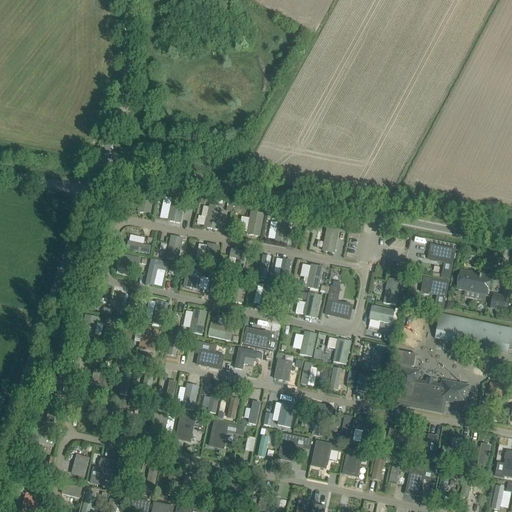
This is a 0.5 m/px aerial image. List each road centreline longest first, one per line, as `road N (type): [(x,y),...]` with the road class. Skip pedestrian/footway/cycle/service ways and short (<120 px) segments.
road 1 (unclassified): [(511,242),(102,159)]
road 2 (unclassified): [(0,455),(89,190)]
road 3 (unclassified): [(102,159),(128,76),(129,0)]
